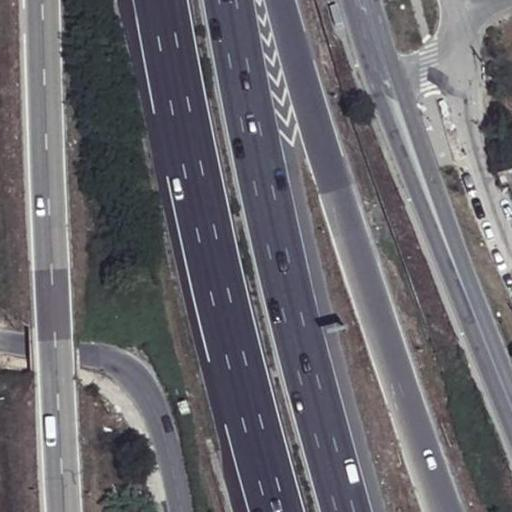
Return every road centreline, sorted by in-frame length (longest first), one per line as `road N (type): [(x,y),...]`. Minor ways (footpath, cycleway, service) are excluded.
road 1 (motorway): [(448,511),(281,0)]
road 2 (motorway): [(343,511),(275,251),(225,0)]
road 3 (motorway): [(162,0),(246,402),(278,511)]
road 4 (motorway): [(42,0),(63,511)]
road 5 (tertiary): [(511,418),(389,90)]
road 6 (unclassified): [(31,347),(115,362),(135,377),(153,411),(175,511)]
road 7 (residential): [(455,28),(464,142),(511,253)]
